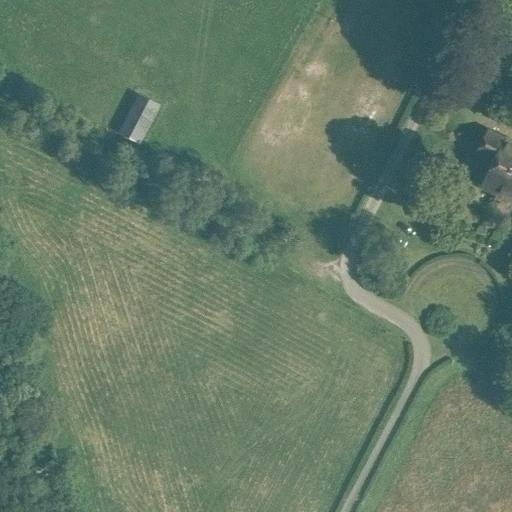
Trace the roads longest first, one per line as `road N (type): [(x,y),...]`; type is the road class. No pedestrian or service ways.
road 1 (track): [(421,357),(483,329),(495,300),(491,283),(463,263),(427,269),(399,317)]
road 2 (track): [(223,175),(305,218),(324,262),(350,277)]
